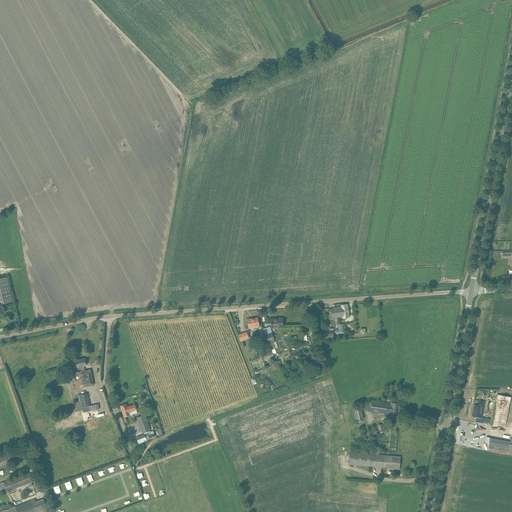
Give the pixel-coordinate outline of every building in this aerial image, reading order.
[(0,304),(13,301),(8,277),(0,279),(0,304)] [(330,309),(330,314),(331,320),(343,318),(349,318),(347,304),(340,305),(341,307),(333,308),(333,309),(330,309)] [(301,330),(307,329),(306,317),(294,318),(294,324),(300,324),(301,330)] [(247,320),(248,325),(248,328),(259,326),(258,318),(247,320)] [(271,328),(283,327),(282,323),(282,318),(276,319),(270,320),(271,328)] [(323,331),(324,339),(333,339),(332,334),(328,334),(327,330),(323,331)] [(247,332),(239,335),(241,341),(249,338),(247,332)] [(272,333),(265,336),(266,340),(267,343),(268,343),(275,341),(272,333)] [(271,350),(278,347),(276,342),(269,344),(271,350)] [(271,351),(266,353),(265,351),(262,353),(262,354),(261,355),(263,361),(274,357),(271,351)] [(85,359),(76,360),(77,367),(80,367),(81,372),(78,372),(79,380),(81,388),(93,385),(91,370),(85,371),(84,366),(86,366),(85,359)] [(511,389),(497,386),(492,416),(511,419),(511,389)] [(89,406),(90,406),(88,393),(80,395),(82,407),(83,413),(90,411),(89,406)] [(384,416),(390,417),(395,418),(397,404),(391,403),(390,404),(372,401),(370,411),(384,414),(384,416)] [(474,405),(472,416),(476,417),(475,422),(489,424),(489,419),(479,417),(481,410),(482,410),(484,402),(479,401),(478,405),(474,405)] [(121,406),(124,418),(130,416),(129,413),(136,410),(134,405),(127,407),(126,404),(121,406)] [(361,407),(353,408),(355,421),(357,420),(357,423),(362,422),(361,419),(364,419),(361,407)] [(145,434),(136,437),(138,443),(147,440),(147,439),(150,438),(155,436),(153,431),(150,432),(149,433),(148,431),(150,430),(145,415),(137,418),(142,433),(144,433),(145,434)] [(376,429),(365,433),(367,437),(377,433),(376,429)] [(487,448),(511,452),(511,438),(510,438),(510,442),(489,438),(487,448)] [(400,457),(395,456),(384,455),(384,453),(375,452),(375,455),(350,452),(348,465),(399,469),(400,457)] [(0,456),(0,468),(15,463),(11,453),(0,456)] [(0,483),(0,494),(7,492),(8,493),(10,493),(10,491),(32,482),(29,472),(0,483)] [(36,501),(35,500),(0,511),(44,511),(48,511),(43,499),(36,501)]
